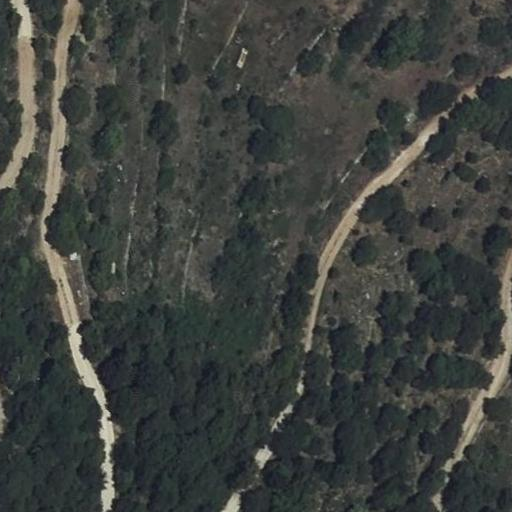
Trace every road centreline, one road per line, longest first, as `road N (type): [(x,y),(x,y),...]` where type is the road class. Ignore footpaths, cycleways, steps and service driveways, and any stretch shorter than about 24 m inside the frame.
road 1 (track): [(232,511),(297,403),(321,281),(343,227),(394,163),(469,95),(511,75)]
road 2 (track): [(74,0),(46,235),(64,324),(104,393),(107,511)]
road 3 (track): [(0,194),(22,147),(29,56),(21,0)]
